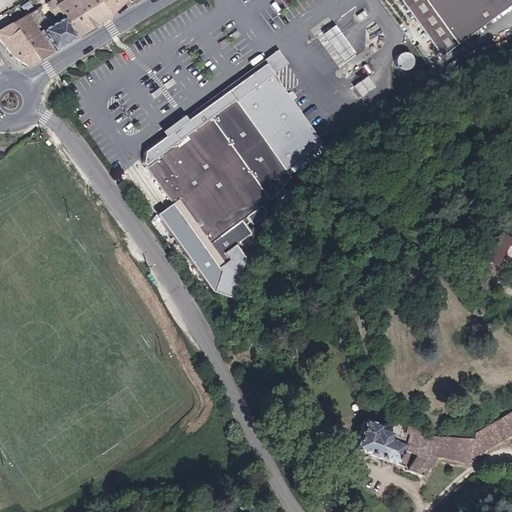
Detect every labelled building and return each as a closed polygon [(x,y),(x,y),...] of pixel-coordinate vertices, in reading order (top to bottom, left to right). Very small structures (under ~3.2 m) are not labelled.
[(52,0),(49,2),(59,20),(62,18),(75,41),(105,20),(111,15),(100,0),(52,0)] [(128,0),(100,0),(111,15),(129,0),(128,0)] [(426,0),(402,0),(442,54),(458,42),(426,0)] [(511,0),(426,0),(458,42),(511,1),(511,0)] [(40,31),(49,26),(38,8),(29,15),(40,31)] [(29,15),(0,32),(0,37),(16,57),(31,65),(43,59),(53,53),(40,31),(29,15)] [(40,31),(53,53),(75,41),(62,18),(59,20),(49,26),(40,31)] [(386,39),(372,21),(366,31),(365,48),(369,57),(386,39)] [(365,48),(340,66),(352,83),(363,100),(382,85),(371,63),(369,57),(365,48)] [(261,65),(142,151),(141,161),(218,266),(215,292),(234,294),(249,258),(273,221),(263,206),(292,182),(321,145),(270,76),(285,65),(277,51),(261,65)] [(122,234),(60,147),(50,154),(100,224),(112,241),(122,234)] [(100,224),(94,228),(106,245),(112,241),(100,224)] [(511,240),(498,233),(478,269),(491,276),(502,255),(511,259),(511,240)] [(511,413),(476,435),(473,459),(486,462),(492,447),(511,432),(511,413)] [(393,440),(395,435),(380,430),(381,428),(363,422),(356,447),(401,461),(406,444),(393,440)] [(409,466),(427,477),(440,458),(468,461),(471,459),(475,439),(421,435),(421,427),(408,426),(408,433),(410,434),(406,450),(418,455),(411,467),(409,466)]
